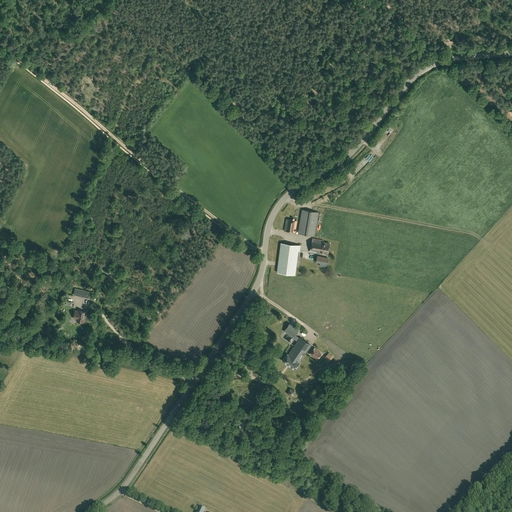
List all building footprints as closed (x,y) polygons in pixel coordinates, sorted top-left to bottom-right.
[(314,235),(318,212),(302,209),(298,233),(314,235)] [(295,232),(297,221),(286,219),(284,230),(295,232)] [(328,254),(330,243),(323,242),(323,241),(312,238),(310,251),(320,254),(320,252),(328,254)] [(281,243),(277,270),(277,272),(295,275),(298,250),(300,250),(300,245),(281,243)] [(328,260),(321,258),(319,266),(326,267),(328,260)] [(74,289),(73,295),(85,297),(86,295),(89,296),(89,291),(74,289)] [(85,318),(86,312),(77,310),(77,312),(75,312),(73,318),(77,319),(76,321),(77,321),(77,322),(80,322),(83,322),(84,318),(85,318)] [(310,344),(300,337),(288,355),(287,354),(282,360),(295,369),(299,362),(298,362),(310,344)] [(315,348),(310,353),(316,360),(322,354),(315,348)] [(326,357),(331,361),(335,357),(330,352),(326,357)]
